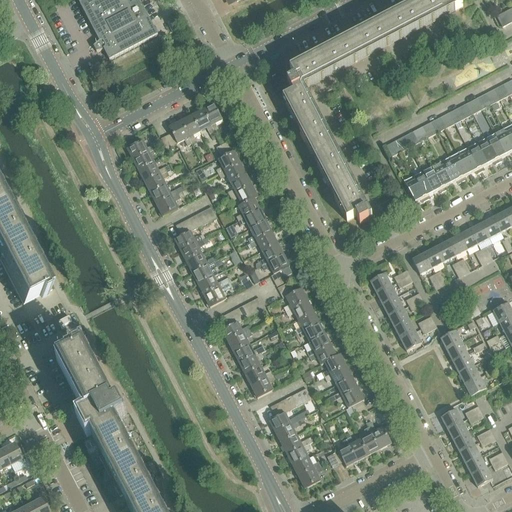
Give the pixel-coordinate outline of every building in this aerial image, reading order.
[(92,29),(100,43),(94,48),(97,53),(104,51),(110,62),(115,59),(115,60),(116,59),(115,59),(119,57),(120,57),(120,56),(124,54),(124,55),(125,55),(125,54),(129,52),(130,52),(129,52),(133,49),(134,50),(134,49),(138,47),(139,48),(139,47),(143,44),(143,45),(144,45),(143,44),(148,42),(148,43),(148,42),(152,40),(153,40),(153,39),(158,37),(153,27),(138,0),(87,0),(80,4),(82,9),(82,10),(83,10),(85,14),(84,14),(85,15),(87,19),(87,20),(88,19),(90,23),(89,24),(90,24),(92,28),(92,29)] [(368,211),(308,96),(310,89),(448,16),(455,12),(455,13),(463,8),(462,8),(461,5),(462,5),(459,0),(426,0),(291,71),(290,71),(291,72),(288,73),(275,80),(270,83),(280,104),(284,102),(347,222),(347,223),(356,218),(360,226),(369,221),(369,220),(372,219),(368,211)] [(502,29),(511,24),(506,13),(497,18),(502,29)] [(167,23),(172,34),(177,31),(178,31),(172,20),(171,20),(167,23)] [(511,81),(503,86),(509,97),(511,96),(511,81)] [(494,91),(500,102),(509,97),(503,86),(494,91)] [(491,107),(500,102),(494,91),(485,96),(491,107)] [(330,104),(340,99),(337,92),(333,95),(331,96),(326,98),(330,104)] [(482,112),(491,107),(485,96),(476,100),(482,112)] [(473,116),(482,112),(476,100),(467,105),(473,116)] [(464,121),(473,116),(467,105),(458,110),(464,121)] [(203,112),(215,133),(219,131),(216,125),(223,122),(215,106),(203,112)] [(455,126),(464,121),(458,110),(449,115),(455,126)] [(192,118),(200,134),(207,130),(210,136),(215,133),(203,112),(192,118)] [(446,131),(455,126),(449,115),(440,119),(446,131)] [(200,134),(192,118),(181,123),(192,145),(196,143),(193,137),(200,134)] [(437,135),(446,131),(440,119),(431,124),(437,135)] [(172,135),(177,146),(185,142),(188,148),(192,145),(181,123),(169,130),(172,135)] [(428,140),(437,135),(431,124),(422,129),(428,140)] [(419,145),(428,140),(422,129),(413,134),(419,145)] [(511,146),(504,131),(495,136),(506,158),(511,155),(511,146)] [(410,149),(419,145),(413,134),(404,138),(410,149)] [(172,135),(167,138),(172,149),(177,146),(172,135)] [(495,136),(486,140),(499,165),(501,164),(502,163),(501,160),(506,158),(495,136)] [(224,137),(218,140),(222,147),(227,144),(224,137)] [(167,138),(161,141),(167,151),(172,149),(167,138)] [(395,143),(401,154),(410,149),(404,138),(395,143)] [(486,140),(477,145),(488,167),(494,164),(495,167),(496,166),(496,167),(499,165),(486,140)] [(133,163),(155,151),(153,147),(147,150),(143,143),(127,151),(133,163)] [(401,154),(395,143),(386,148),(392,159),(401,154)] [(222,147),(217,149),(219,154),(230,149),(227,144),(222,147)] [(477,145),(468,150),(481,175),(483,174),(483,173),(484,173),(483,170),(488,167),(477,145)] [(230,149),(219,154),(222,160),(233,154),(230,149)] [(468,150),(459,154),(470,176),(476,174),(477,176),(478,176),(481,175),(468,150)] [(139,174),(155,166),(151,159),(157,156),(155,151),(133,163),(139,174)] [(222,169),(216,172),(219,176),(241,165),(235,153),(233,154),(222,160),(219,161),(222,169)] [(459,154),(450,159),(463,184),(465,183),(466,182),(465,179),(470,176),(459,154)] [(450,159),(440,164),(452,186),(457,183),(459,186),(460,185),(460,186),(463,184),(450,159)] [(440,164),(431,169),(445,194),(447,192),(448,192),(446,189),(452,186),(440,164)] [(241,165),(219,176),(221,180),(227,177),(231,184),(247,176),(241,165)] [(155,166),(139,174),(145,185),(167,173),(165,169),(158,172),(155,166)] [(431,169),(422,173),(434,195),(439,192),(441,195),(442,195),(445,194),(431,169)] [(151,196),(166,188),(163,181),(169,178),(167,173),(145,185),(151,196)] [(422,173),(413,178),(426,203),(429,202),(430,201),(428,198),(434,195),(422,173)] [(234,191),(228,194),(230,199),(253,187),(247,176),(231,184),(234,191)] [(426,203),(413,178),(404,183),(415,205),(421,202),(423,205),(424,204),(424,205),(426,203)] [(253,187),(230,199),(233,203),(239,199),(242,207),(255,200),(255,201),(259,199),(253,187)] [(157,207),(178,196),(176,192),(170,195),(166,188),(151,196),(157,207)] [(0,261),(23,306),(52,291),(40,269),(42,268),(30,244),(27,245),(20,230),(22,229),(17,220),(15,221),(9,208),(11,206),(2,189),(0,189),(0,261)] [(391,200),(386,191),(376,196),(381,206),(391,200)] [(163,219),(179,210),(175,203),(181,200),(178,196),(157,207),(163,219)] [(239,223),(261,212),(255,201),(255,200),(242,207),(239,209),(242,216),(237,219),(239,223)] [(218,219),(212,209),(206,212),(212,222),(218,219)] [(207,225),(212,222),(206,212),(201,214),(207,225)] [(261,212),(239,223),(241,228),(247,224),(251,231),(266,223),(261,212)] [(202,227),(207,225),(201,214),(196,217),(202,227)] [(501,235),(511,229),(511,227),(505,214),(493,220),(501,235)] [(197,230),(202,227),(196,217),(191,219),(197,230)] [(192,233),(197,230),(191,219),(186,222),(192,233)] [(490,241),(501,235),(493,220),(482,226),(490,241)] [(187,235),(191,233),(192,233),(186,222),(181,225),(187,235)] [(266,223),(251,231),(254,238),(248,241),(250,246),(272,234),(266,223)] [(176,227),(181,238),(187,235),(181,225),(176,227)] [(478,247),(490,241),(482,226),(470,232),(478,247)] [(467,253),(478,247),(470,232),(459,238),(467,253)] [(181,253),(203,242),(200,237),(194,241),(191,233),(187,235),(181,238),(175,242),(181,253)] [(272,234),(250,246),(253,250),(259,247),(262,254),(278,245),(272,234)] [(455,259),(467,253),(459,238),(447,244),(455,259)] [(505,249),(510,247),(508,241),(502,244),(505,249)] [(187,265),(203,256),(199,249),(205,246),(203,242),(181,253),(187,265)] [(443,265),(455,259),(447,244),(435,250),(443,265)] [(262,268),(284,256),(278,245),(262,254),(266,260),(260,263),(262,268)] [(432,271),(443,265),(435,250),(424,256),(432,271)] [(493,262),(487,250),(481,252),(488,265),(493,262)] [(482,268),(488,265),(481,252),(475,255),(482,268)] [(203,256),(187,265),(192,276),(214,264),(212,260),(206,263),(203,256)] [(282,272),(285,277),(286,280),(293,276),(289,269),(290,268),(284,256),(262,268),(264,272),(270,269),(274,276),(282,272)] [(432,271),(424,256),(412,262),(420,277),(432,271)] [(241,264),(238,258),(232,261),(234,264),(236,267),(241,264)] [(458,265),(465,277),(470,274),(464,262),(458,265)] [(214,264),(192,276),(198,287),(214,279),(210,272),(217,269),(214,264)] [(465,277),(458,265),(453,267),(459,280),(465,277)] [(274,276),(272,278),(274,283),(285,277),(282,272),(274,276)] [(410,278),(407,273),(394,279),(397,285),(410,278)] [(442,289),(447,286),(441,274),(435,277),(442,289)] [(250,282),(249,280),(247,276),(239,280),(242,286),(243,286),(250,282)] [(392,287),(386,276),(371,284),(377,295),(392,287)] [(285,277),(274,283),(277,288),(287,283),(286,280),(285,277)] [(436,292),(442,289),(435,277),(430,279),(436,292)] [(413,284),(410,278),(397,285),(400,291),(413,284)] [(214,279),(198,287),(204,298),(231,284),(228,280),(224,282),(217,285),(214,279)] [(250,282),(243,286),(246,291),(253,287),(250,282)] [(210,310),(226,301),(222,294),(233,288),(231,284),(204,298),(210,310)] [(291,290),(289,285),(278,290),(281,295),(291,290)] [(398,299),(392,287),(377,295),(383,307),(398,299)] [(283,300),(286,299),(294,295),(291,290),(281,295),(283,300)] [(294,295),(286,299),(290,307),(284,310),(286,314),(308,303),(302,291),(294,295)] [(422,301),(419,296),(406,302),(409,308),(422,301)] [(264,310),(259,299),(254,302),(259,313),(264,310)] [(404,311),(398,299),(383,307),(389,319),(404,311)] [(425,307),(422,301),(409,308),(412,313),(425,307)] [(254,316),(259,313),(254,302),(249,305),(254,316)] [(308,303),(286,314),(288,318),(294,315),(298,322),(314,314),(308,303)] [(475,303),(461,311),(467,322),(481,315),(475,303)] [(249,318),(254,316),(249,305),(244,308),(249,318)] [(499,325),(511,318),(511,312),(509,305),(493,313),(499,325)] [(244,321),(249,318),(244,308),(239,310),(244,321)] [(239,323),(244,321),(239,310),(234,313),(239,323)] [(410,322),(404,311),(389,319),(395,330),(410,322)] [(234,326),(238,324),(239,323),(234,313),(229,315),(234,326)] [(314,314),(298,322),(299,323),(294,326),(297,331),(295,332),(298,336),(320,325),(314,314)] [(223,318),(229,329),(234,326),(229,315),(223,318)] [(511,318),(499,325),(505,337),(511,333),(511,318)] [(434,324),(431,319),(419,325),(422,331),(434,324)] [(416,334),(410,322),(395,330),(401,342),(416,334)] [(228,344),(250,333),(248,328),(242,332),(238,324),(234,326),(229,329),(222,332),(228,344)] [(437,330),(434,324),(422,331),(424,337),(437,330)] [(320,325),(298,336),(300,340),(306,338),(310,344),(326,336),(320,325)] [(250,333),(228,344),(234,355),(250,347),(246,340),(252,337),(250,333)] [(447,352),(462,345),(456,333),(441,341),(447,352)] [(422,346),(416,334),(401,342),(407,354),(422,346)] [(326,336),(310,344),(313,351),(307,354),(310,359),(331,347),(326,336)] [(468,356),(462,345),(447,352),(453,364),(468,356)] [(250,347),(234,355),(240,366),(262,355),(266,353),(264,348),(253,354),(250,347)] [(331,347),(310,359),(312,363),(318,360),(322,367),(325,365),(337,359),(337,358),(331,347)] [(75,355),(60,364),(75,393),(78,398),(82,406),(74,410),(82,425),(84,428),(85,427),(88,433),(86,433),(88,437),(89,437),(93,445),(95,444),(102,457),(99,458),(109,476),(111,474),(118,487),(115,489),(120,498),(125,495),(128,500),(126,502),(127,504),(129,509),(130,510),(130,511),(167,511),(155,488),(151,482),(154,480),(149,471),(147,472),(140,460),(142,458),(134,441),(131,443),(124,429),(127,428),(123,421),(122,419),(125,417),(119,406),(119,405),(118,405),(111,392),(88,349),(83,352),(75,355)] [(262,355),(240,366),(246,378),(261,369),(258,363),(264,360),(262,355)] [(325,380),(347,368),(341,356),(337,358),(337,359),(325,365),(329,372),(323,375),(325,380)] [(474,368),(468,356),(453,364),(459,375),(474,368)] [(337,388),(353,379),(347,368),(325,380),(327,384),(333,381),(337,388)] [(480,379),(474,368),(459,375),(465,387),(480,379)] [(261,369),(246,378),(251,389),(273,377),(271,373),(265,376),(261,369)] [(276,382),(283,377),(281,373),(273,377),(276,382)] [(313,382),(309,375),(303,378),(307,385),(313,382)] [(258,400),(274,392),(270,385),(276,382),(273,377),(251,389),(258,400)] [(337,402),(359,390),(353,379),(337,388),(340,395),(334,398),(337,402)] [(480,379),(465,387),(472,399),(486,391),(480,379)] [(312,401),(306,390),(301,393),(307,404),(312,401)] [(363,403),(365,402),(359,390),(337,402),(339,406),(345,403),(348,410),(352,408),(355,414),(366,408),(363,403)] [(301,393),(296,396),(302,406),(307,404),(301,393)] [(296,396),(291,398),(297,409),(302,406),(296,396)] [(291,398),(286,401),(292,412),(297,409),(291,398)] [(286,401),(281,404),(287,414),(292,412),(286,401)] [(281,404),(276,406),(282,417),(286,415),(287,414),(281,404)] [(271,409),(276,420),(282,417),(276,406),(271,409)] [(352,408),(348,410),(346,411),(350,418),(356,415),(355,414),(352,408)] [(369,413),(368,413),(366,408),(355,414),(356,415),(358,419),(369,413)] [(481,414),(478,408),(466,415),(468,421),(481,414)] [(447,431),(463,424),(457,412),(441,420),(447,431)] [(484,420),(481,414),(468,421),(471,426),(484,420)] [(282,417),(276,420),(269,423),(276,435),(298,423),(295,419),(289,422),(286,415),(282,417)] [(298,423),(276,435),(281,446),(297,438),(294,431),(300,428),(298,423)] [(369,430),(381,451),(392,445),(384,429),(376,433),(373,428),(371,423),(367,425),(369,430)] [(463,424),(447,431),(454,443),(469,435),(463,424)] [(361,441),(369,457),(381,451),(369,430),(365,432),(365,434),(359,437),(361,441)] [(493,437),(490,431),(477,438),(480,444),(493,437)] [(469,435),(454,443),(460,455),(475,447),(469,435)] [(496,443),(493,437),(480,444),(483,449),(496,443)] [(297,438),(281,446),(287,457),(309,446),(313,444),(311,440),(301,444),(297,438)] [(347,441),(358,463),(369,457),(361,441),(354,445),(351,439),(348,440),(347,441)] [(345,449),(333,456),(338,466),(344,464),(346,469),(358,463),(347,441),(342,444),(345,449)] [(10,467),(22,461),(14,445),(2,451),(10,467)] [(309,446),(287,457),(293,468),(309,460),(305,453),(311,450),(309,446)] [(475,447),(460,455),(466,466),(481,458),(475,447)] [(0,472),(10,467),(2,451),(0,452),(0,472)] [(505,460),(502,454),(489,461),(492,467),(505,460)] [(338,466),(333,456),(327,459),(333,469),(338,466)] [(481,458),(466,466),(472,478),(487,470),(481,458)] [(309,460),(293,468),(299,480),(321,468),(319,464),(313,467),(309,460)] [(508,466),(505,460),(492,467),(495,473),(508,466)] [(321,468),(299,480),(305,491),(321,483),(318,476),(324,473),(321,468)] [(487,470),(472,478),(478,489),(493,482),(487,470)] [(34,511),(48,511),(42,499),(31,505),(34,511)]
